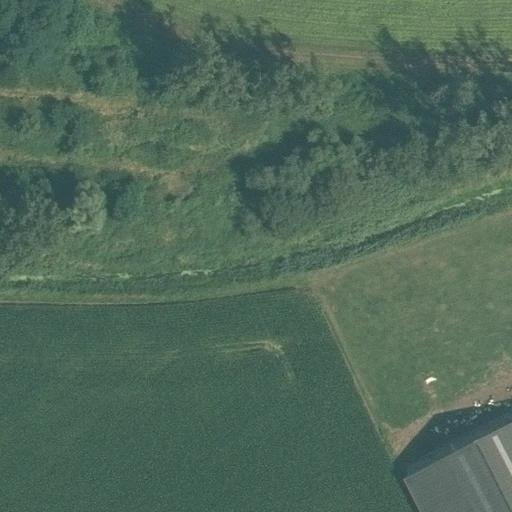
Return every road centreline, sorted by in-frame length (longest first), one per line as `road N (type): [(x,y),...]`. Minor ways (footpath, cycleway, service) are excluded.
road 1 (track): [(511,165),(326,228),(196,256),(0,254)]
road 2 (track): [(0,160),(152,179),(366,147)]
